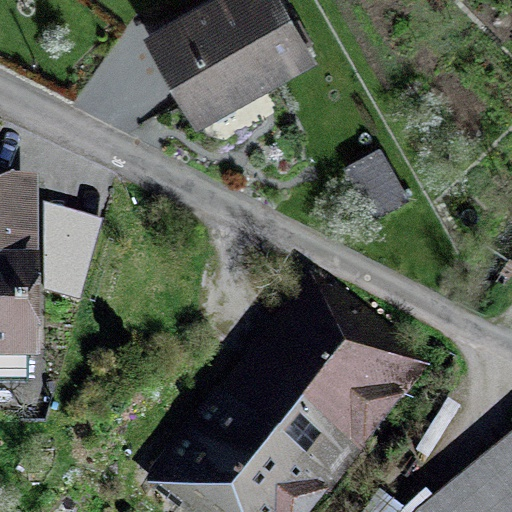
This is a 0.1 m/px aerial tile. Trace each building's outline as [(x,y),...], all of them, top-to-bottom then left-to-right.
[(309,64),(272,0),(235,0),(154,46),(201,126),(309,64)] [(379,155),(355,169),(379,210),(403,196),(379,155)] [(0,391),(33,392),(36,193),(0,193),(0,391)] [(246,415),(222,399),(167,468),(218,511),(286,511),(411,355),(339,298),(246,415)] [(511,511),(511,458),(448,511),(511,511)]
